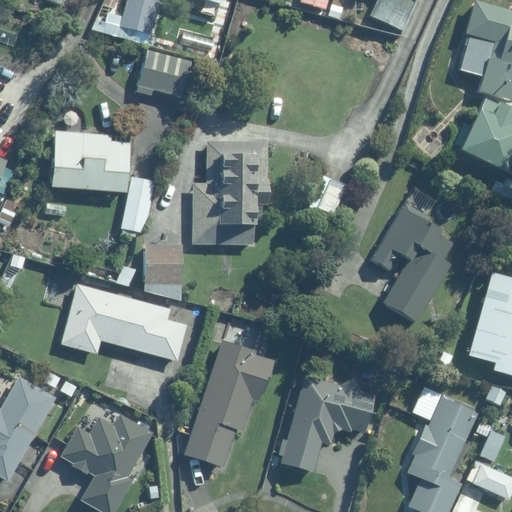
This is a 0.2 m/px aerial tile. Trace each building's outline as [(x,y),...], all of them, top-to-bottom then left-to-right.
[(156,4),(140,0),(127,0),(120,28),(148,35),(156,4)] [(327,0),(299,0),(298,9),(322,16),(327,0)] [(411,7),(393,0),(387,0),(386,5),(376,0),(367,20),(396,34),(411,7)] [(469,1),(459,34),(464,36),(454,69),(482,77),(478,91),(511,101),(511,4),(511,5),(510,13),(469,1)] [(144,55),(136,86),(188,99),(195,68),(144,55)] [(485,115),(473,110),(454,151),(501,173),(509,156),(511,157),(511,128),(503,124),(510,109),(492,101),(485,115)] [(51,135),(49,188),(122,192),(125,139),(51,135)] [(264,144),(206,143),(206,144),(206,187),(191,187),(190,242),(250,243),(251,208),(263,208),(264,144)] [(153,182),(128,177),(118,231),(143,235),(153,182)] [(416,325),(448,267),(440,262),(449,245),(436,237),(439,231),(427,225),(430,219),(402,203),(370,261),(386,270),(394,257),(404,263),(381,305),(416,325)] [(179,244),(140,245),(141,288),(179,287),(179,244)] [(168,311),(75,285),(58,346),(95,356),(99,342),(175,363),(185,328),(165,322),(168,311)] [(268,359),(218,343),(182,456),(217,467),(229,430),(238,433),(250,396),(256,398),(268,359)] [(336,386),(302,377),(278,464),(308,472),(316,445),(324,447),(329,430),(350,435),(351,431),(361,434),(369,402),(352,397),(355,386),(337,381),(336,386)] [(0,478),(4,481),(52,400),(17,379),(0,408),(0,478)] [(446,480),(474,416),(438,400),(425,429),(421,428),(408,458),(411,460),(405,474),(416,479),(404,507),(415,511),(447,511),(459,486),(446,480)] [(92,511),(108,511),(127,481),(119,476),(145,432),(116,416),(111,425),(99,418),(89,435),(75,428),(57,459),(90,478),(76,503),(92,511)] [(502,437),(488,431),(478,455),(493,461),(502,437)] [(511,478),(480,465),(471,485),(507,501),(511,491),(511,478)]
